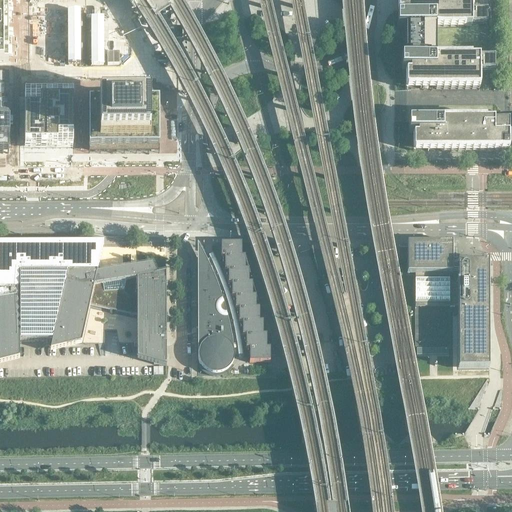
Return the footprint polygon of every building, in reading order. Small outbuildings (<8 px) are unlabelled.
[(127,0),(135,11),(137,14),(158,0),(127,0)] [(405,59),(401,59),(401,71),(406,71),(406,74),(405,75),(406,89),(406,123),(408,123),(408,133),(409,133),(417,133),(418,133),(418,131),(427,131),(427,134),(444,134),(444,122),(493,122),(493,121),(493,21),(488,21),(488,26),(479,26),(478,0),(423,0),(421,3),(421,26),(405,26),(405,59)] [(321,5),(310,33),(318,36),(329,8),(321,5)] [(105,65),(104,17),(91,18),(92,66),(105,65)] [(72,95),(24,95),(24,146),(72,146),(72,95)] [(158,97),(88,98),(88,151),(159,150),(158,97)] [(508,151),(508,135),(508,121),(494,121),(493,121),(442,121),(408,122),(409,133),(417,133),(417,137),(413,137),(413,152),(443,152),(508,151)] [(489,370),(488,262),(457,262),(457,264),(452,264),(452,243),(406,243),(406,247),(407,275),(414,275),(415,308),(449,308),(457,308),(457,365),(457,371),(489,370)] [(259,323),(259,309),(255,309),(255,297),(252,297),(252,284),(248,284),(248,271),(245,271),(245,257),(241,257),(241,244),(221,244),(221,254),(206,261),(197,244),(198,357),(198,359),(198,360),(198,361),(198,362),(199,364),(200,365),(200,366),(201,366),(199,368),(200,370),(203,372),(205,374),(209,376),(212,377),(216,377),(219,377),(223,376),(226,374),(229,372),(231,370),(233,367),(231,366),(232,365),(232,364),(233,362),(233,360),(233,359),(234,357),(234,356),(249,356),(249,363),(270,363),(270,349),(266,349),(266,336),(263,336),(263,323),(259,323)] [(166,345),(165,274),(156,276),(152,266),(110,272),(110,271),(110,270),(109,270),(109,269),(108,269),(107,269),(106,269),(106,270),(105,270),(105,271),(104,272),(105,273),(97,275),(103,245),(0,245),(0,365),(19,361),(19,342),(52,342),(51,346),(50,353),(81,345),(89,307),(109,311),(109,312),(109,313),(109,314),(110,314),(110,315),(111,315),(112,315),(113,315),(114,315),(114,314),(115,313),(115,312),(137,317),(137,344),(137,360),(166,368),(166,345)] [(449,347),(449,308),(415,308),(415,347),(449,347)]
